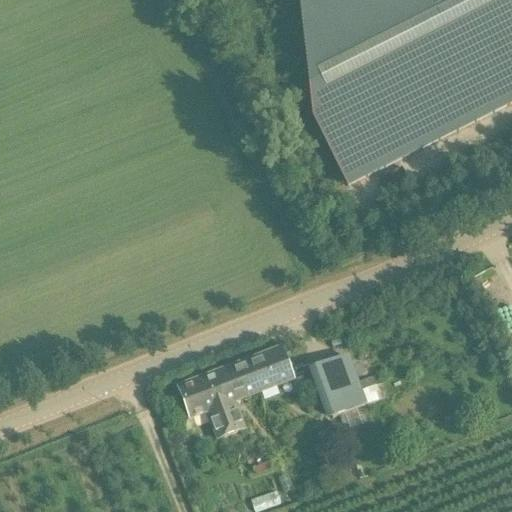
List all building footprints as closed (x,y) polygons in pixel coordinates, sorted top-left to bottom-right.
[(511,104),(511,0),(301,0),(316,123),(348,187),(511,104)] [(252,360),(265,393),(294,382),(282,349),(252,360)] [(313,371),(331,420),(364,408),(346,359),(313,371)] [(235,405),(265,393),(252,360),(222,371),(235,405)] [(245,431),(235,405),(222,371),(177,388),(189,422),(210,414),(220,440),(245,431)]
